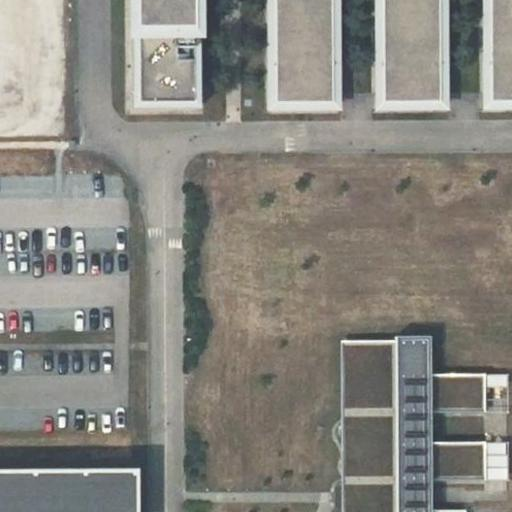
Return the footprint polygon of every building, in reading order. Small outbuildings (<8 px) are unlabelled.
[(193,0),(135,0),(136,104),(194,103),(193,0)] [(272,0),(273,99),(330,99),(329,0),(272,0)] [(380,0),(381,99),(437,98),(436,0),(380,0)] [(511,0),(488,0),(488,98),(511,98),(511,0)] [(389,340),(342,340),(343,420),(344,475),(344,481),(344,511),(460,511),(461,508),(421,509),(420,479),(480,478),(480,440),(420,441),(419,411),(479,410),(478,372),(419,373),(418,343),(423,343),(423,336),(389,337),(389,340)] [(483,375),(483,410),(504,410),(504,375),(483,375)] [(344,475),(343,420),(341,420),(338,421),(334,423),(331,427),(331,432),(331,435),(332,437),(337,447),(338,449),(339,452),(340,455),(339,457),(338,459),(338,460),(337,461),(337,463),(336,465),(337,467),(337,469),(338,471),(339,472),(341,473),(342,474),(344,475)] [(0,511),(135,511),(135,472),(0,471),(0,511)] [(344,511),(344,481),(342,480),(340,480),(336,481),(332,484),(330,487),(330,491),(330,495),(330,500),(330,504),(330,507),(329,509),(328,511),(327,511),(344,511)]
